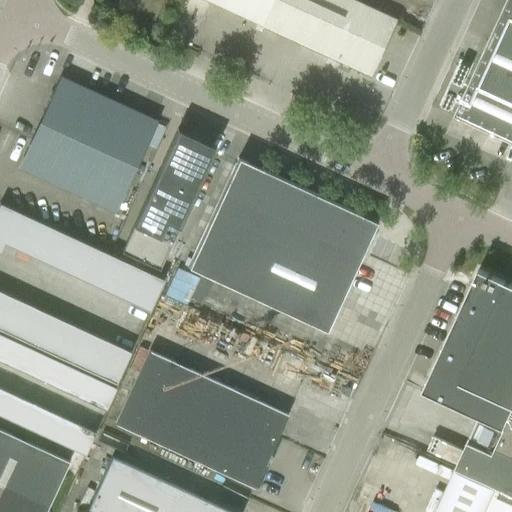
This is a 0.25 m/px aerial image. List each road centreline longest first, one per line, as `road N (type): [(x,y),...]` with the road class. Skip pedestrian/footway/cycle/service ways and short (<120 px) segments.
road 1 (unclassified): [(377,177),(18,11)]
road 2 (unclassified): [(322,511),(458,214)]
road 3 (unclassified): [(457,0),(377,177)]
